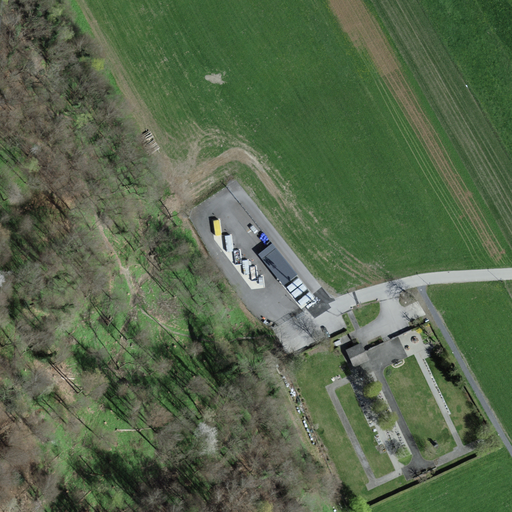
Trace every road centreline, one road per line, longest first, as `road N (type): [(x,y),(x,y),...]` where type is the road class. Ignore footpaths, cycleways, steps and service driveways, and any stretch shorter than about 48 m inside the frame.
road 1 (residential): [(306,319),(398,284),(511,274)]
road 2 (track): [(418,280),(511,450)]
